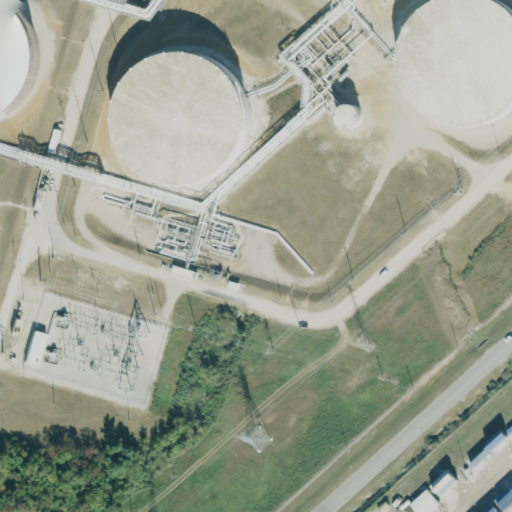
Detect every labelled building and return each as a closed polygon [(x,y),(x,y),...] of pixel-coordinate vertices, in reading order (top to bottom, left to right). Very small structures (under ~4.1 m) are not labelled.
[(0,0),(0,114),(10,110),(25,95),(35,77),(39,56),(37,35),(28,15),(13,0),(0,0)] [(426,113),(445,123),(466,127),(487,125),(506,116),(511,110),(511,8),(510,6),(499,0),(436,0),(430,3),(415,18),(404,36),(400,57),(403,78),(412,98),(426,113)] [(141,171),(160,182),(181,186),(202,183),(221,174),(237,160),(247,141),(251,120),(248,99),(239,80),(225,64),(206,54),(185,50),(164,52),(145,61),(129,76),(119,94),(115,115),(118,136),(127,156),(141,171)] [(341,126),(345,128),(349,129),(353,128),(357,127),(360,124),(362,120),(363,116),(362,112),(360,108),(358,105),(354,103),(350,103),(346,103),(342,105),(339,108),(337,111),(336,115),(337,119),(339,123),(341,126)] [(45,334),(32,330),(23,361),(36,365),(45,334)]
